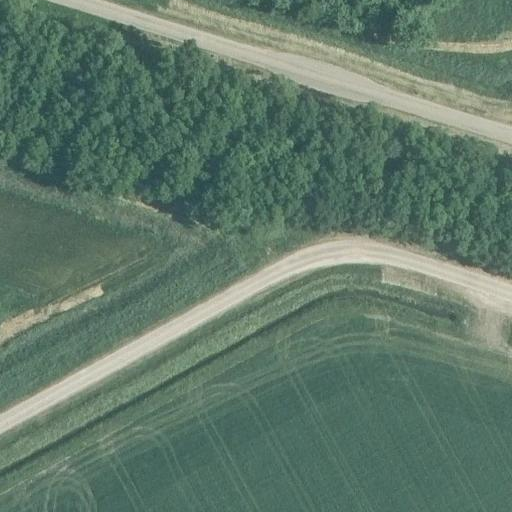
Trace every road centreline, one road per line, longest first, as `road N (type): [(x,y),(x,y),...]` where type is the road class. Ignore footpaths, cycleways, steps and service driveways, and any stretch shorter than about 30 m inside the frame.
road 1 (unclassified): [(0,419),(301,254),(347,247),(394,255),(511,294)]
road 2 (unclassified): [(511,135),(75,0)]
